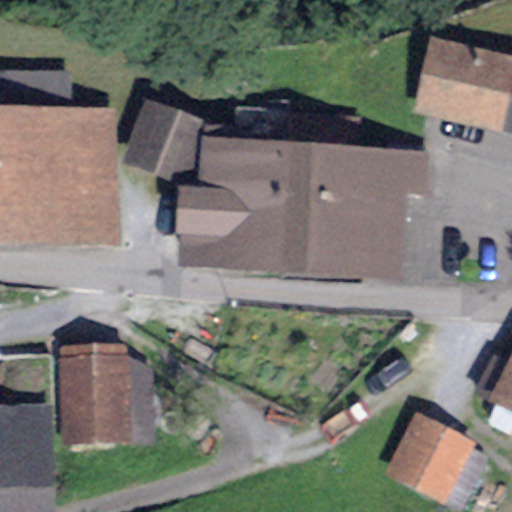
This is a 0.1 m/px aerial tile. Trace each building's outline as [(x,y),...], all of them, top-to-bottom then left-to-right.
[(425,109),(511,129),(511,68),(438,52),(425,109)] [(66,77),(0,78),(0,233),(114,231),(110,121),(66,123),(66,77)] [(152,112),(133,159),(182,179),(202,132),(152,112)] [(186,199),(184,254),(279,259),(291,122),(291,117),(238,112),(236,136),(210,134),(204,200),(186,199)] [(356,164),(358,124),(291,122),(279,259),(400,263),(403,196),(424,196),(425,156),(386,155),(386,165),(356,164)] [(67,369),(69,444),(150,441),(147,372),(121,373),(121,367),(67,369)] [(511,380),(501,402),(511,407),(511,380)] [(0,511),(45,511),(46,426),(0,427),(0,511)] [(437,501),(456,511),(483,459),(418,426),(394,474),(439,497),(437,501)]
